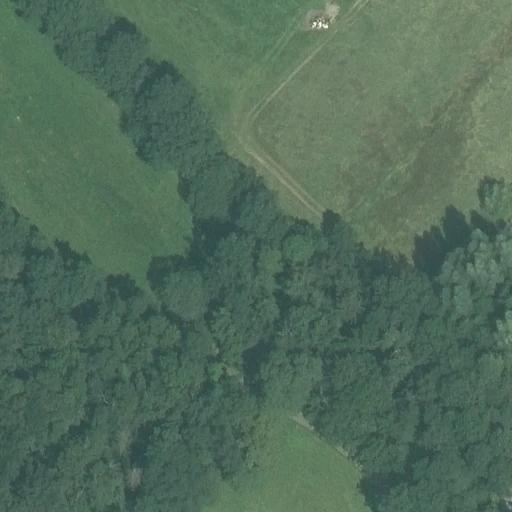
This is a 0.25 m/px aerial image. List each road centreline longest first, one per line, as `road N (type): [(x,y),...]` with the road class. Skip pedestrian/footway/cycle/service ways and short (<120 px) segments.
road 1 (unclassified): [(393,511),(334,443),(304,422),(0,304)]
road 2 (track): [(511,465),(421,318),(511,225)]
